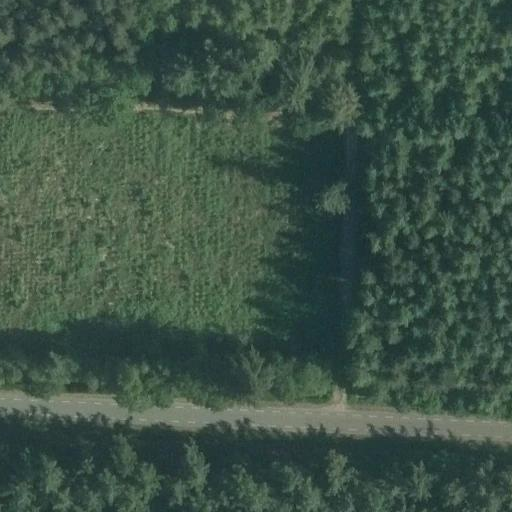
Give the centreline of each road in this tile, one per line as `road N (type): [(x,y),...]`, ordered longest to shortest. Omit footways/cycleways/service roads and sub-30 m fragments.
road 1 (tertiary): [(511,430),(0,405)]
road 2 (track): [(355,0),(339,422)]
road 3 (track): [(351,116),(0,100)]
